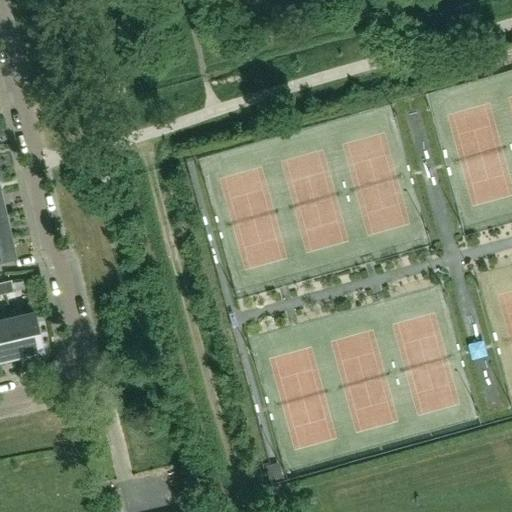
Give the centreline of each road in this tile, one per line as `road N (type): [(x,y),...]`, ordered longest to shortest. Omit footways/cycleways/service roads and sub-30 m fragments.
road 1 (residential): [(0,401),(68,377),(79,342),(46,238),(0,1)]
road 2 (track): [(136,135),(251,511)]
road 3 (unknown): [(75,367),(133,511)]
